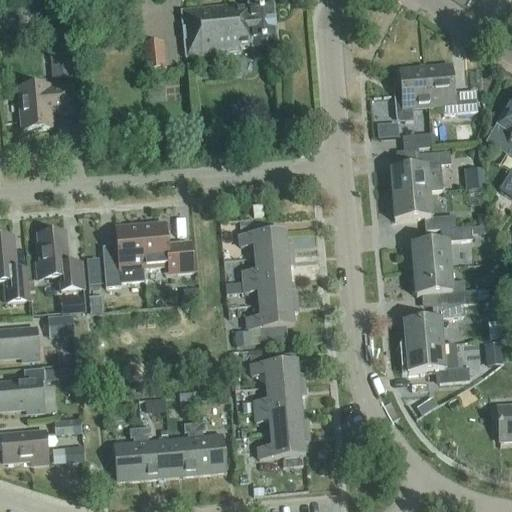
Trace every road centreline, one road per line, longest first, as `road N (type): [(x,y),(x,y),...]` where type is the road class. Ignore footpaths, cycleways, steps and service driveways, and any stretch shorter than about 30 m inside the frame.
road 1 (residential): [(0,201),(338,168)]
road 2 (tertiary): [(427,480),(374,418),(359,381),(338,168)]
road 3 (tertiary): [(338,168),(332,0)]
